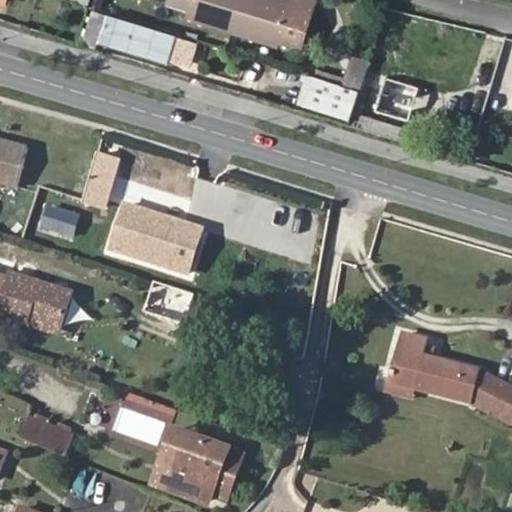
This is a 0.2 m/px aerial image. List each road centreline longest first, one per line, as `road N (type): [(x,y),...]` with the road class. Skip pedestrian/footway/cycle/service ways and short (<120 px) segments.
road 1 (secondary): [(358,175),(0,67)]
road 2 (residential): [(295,488),(358,175)]
road 3 (unknown): [(350,217),(398,289),(430,320),(471,340),(511,341)]
road 4 (secondary): [(511,219),(358,175)]
